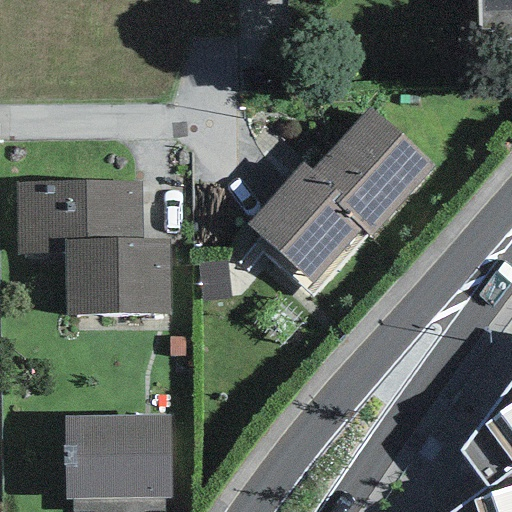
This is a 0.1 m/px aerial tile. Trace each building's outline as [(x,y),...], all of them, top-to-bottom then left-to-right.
[(511,0),(475,0),(476,27),(511,55),(511,0)] [(247,225),(311,284),(358,232),(366,239),(431,168),(368,110),(311,172),(302,164),(247,225)] [(140,182),(15,183),(15,261),(64,260),(64,315),(169,314),(168,240),(141,240),(140,182)] [(511,378),(458,451),(485,488),(511,469),(511,378)] [(168,417),(63,417),(63,501),(72,501),(71,511),(163,511),(164,499),(169,499),(168,417)] [(511,511),(511,469),(485,488),(450,511),(511,511)]
